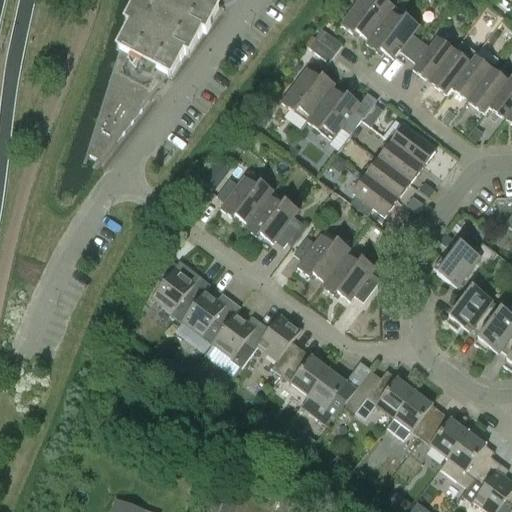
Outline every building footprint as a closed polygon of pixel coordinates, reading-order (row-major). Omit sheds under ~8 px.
[(98,170),(166,81),(222,10),(220,9),(219,10),(199,0),(137,0),(85,163),(88,164),(89,159),(99,164),(96,168),(98,170)] [(370,0),(361,0),(341,28),(354,38),(356,34),(368,43),(390,15),(394,10),(380,0),(377,5),(370,0)] [(368,43),(365,46),(378,56),(381,53),(393,62),(399,54),(408,60),(420,44),(412,37),(418,29),(405,19),(401,23),(390,15),(368,43)] [(493,46),(501,35),(497,32),(489,43),(493,46)] [(325,35),(319,43),(335,56),(342,47),(325,35)] [(316,41),(308,50),(312,53),(328,66),(335,56),(319,43),(316,41)] [(420,44),(408,60),(417,67),(413,72),(425,82),(428,78),(433,81),(454,54),(436,41),(429,50),(420,44)] [(454,54),(433,81),(437,85),(434,89),(447,98),(452,92),(451,92),(470,66),(477,56),(461,44),(454,54)] [(470,66),(451,92),(452,92),(463,101),(466,97),(471,100),(491,72),(490,72),(499,61),(483,49),(477,56),(470,66)] [(307,72),(282,106),(295,116),(299,111),(310,120),(332,91),(332,92),(335,88),(322,79),(319,82),(307,72)] [(491,72),(471,100),(475,103),(472,107),(485,117),(490,111),(489,110),(508,85),(507,85),(491,72)] [(489,110),(490,111),(501,119),(504,115),(509,119),(511,114),(511,78),(507,85),(508,85),(489,110)] [(310,120),(306,125),(320,135),(332,144),(335,139),(341,131),(350,138),(363,121),(354,114),(359,107),(346,97),(344,100),(332,92),(332,91),(310,120)] [(363,121),(361,124),(370,130),(375,123),(382,114),(374,107),(363,121)] [(449,127),(455,118),(448,114),(442,122),(449,127)] [(391,146),(418,167),(422,163),(426,166),(435,153),(404,128),(391,146)] [(355,131),(351,137),(355,141),(360,134),(355,131)] [(246,134),(242,138),(240,143),(243,147),(251,147),(254,142),(252,137),(246,134)] [(415,171),(418,167),(391,146),(378,162),(410,187),(419,174),(415,171)] [(299,154),(291,148),(285,156),(293,162),(299,154)] [(338,174),(345,165),(337,159),(330,168),(338,174)] [(410,187),(378,162),(366,179),(393,200),(396,196),(400,199),(410,187)] [(230,173),(221,166),(219,164),(205,183),(207,184),(217,191),(230,173)] [(390,204),(393,200),(366,179),(353,196),(356,198),(349,207),(367,220),(373,212),(384,220),(394,207),(390,204)] [(269,199),(270,199),(273,195),(260,184),(256,189),(244,180),(238,188),(229,182),(216,199),(225,206),(220,212),(233,222),(235,219),(247,227),(248,228),(269,199)] [(434,193),(423,185),(418,191),(429,199),(434,193)] [(281,208),(270,199),(269,199),(248,228),(247,227),(245,231),(258,240),(260,237),(272,247),(275,244),(283,250),(297,233),(288,226),(298,213),(284,203),(281,208)] [(406,209),(416,217),(422,208),(413,201),(406,209)] [(415,217),(408,211),(401,219),(409,225),(415,217)] [(446,235),(438,245),(445,250),(453,239),(446,235)] [(346,257),(347,258),(350,253),(337,242),(333,247),(321,238),(315,247),(306,240),(293,258),(302,264),(297,270),(310,280),(312,277),(324,286),(346,257)] [(472,289),(473,290),(497,257),(482,246),(474,257),(460,246),(446,263),(442,260),(433,271),(438,275),(436,277),(456,292),(459,288),(468,295),(472,289)] [(358,266),(347,258),(346,257),(324,286),(321,289),(334,299),(337,295),(349,305),(354,299),(363,306),(381,283),(371,276),(375,271),(361,261),(358,266)] [(163,287),(177,268),(167,260),(155,281),(163,287)] [(171,318),(181,325),(205,293),(206,294),(210,288),(179,265),(177,268),(163,287),(150,303),(171,319),(171,318)] [(381,289),(382,298),(394,297),(394,289),(381,289)] [(501,311),(473,290),(472,289),(468,295),(445,326),(457,335),(460,330),(468,336),(471,332),(480,339),(501,311)] [(202,339),(212,347),(235,316),(236,316),(240,310),(222,297),(217,303),(206,294),(205,293),(181,325),(180,326),(201,341),(202,339)] [(511,355),(511,319),(501,311),(480,339),(474,347),(486,356),(489,351),(497,357),(500,353),(509,360),(511,355)] [(212,347),(210,348),(241,372),(258,349),(258,348),(270,333),(269,332),(252,319),(247,325),(236,316),(235,316),(212,347)] [(281,379),(298,357),(288,350),(302,332),(281,317),(269,332),(270,333),(258,348),(258,349),(277,363),(271,371),(281,379)] [(511,355),(509,360),(502,369),(511,375),(511,355)] [(307,363),(298,357),(281,379),(290,386),(289,388),(307,401),(330,371),(312,357),(307,363)] [(168,366),(159,360),(153,368),(162,375),(168,366)] [(307,401),(300,410),(327,431),(336,420),(344,410),(357,391),(348,384),(330,371),(307,401)] [(357,391),(344,410),(353,417),(366,401),(367,402),(368,401),(376,408),(375,410),(392,423),(415,393),(398,379),(393,386),(383,378),(380,382),(370,374),(357,391)] [(392,423),(386,432),(404,446),(412,435),(421,442),(437,419),(428,413),(433,406),(415,393),(392,423)] [(437,419),(421,442),(430,448),(428,450),(446,464),(469,433),(451,420),(447,426),(437,419)] [(469,433),(446,464),(440,472),(467,493),(474,482),(491,460),(482,453),(487,447),(469,433)] [(508,473),(491,460),(474,482),(467,493),(462,499),(471,506),(479,511),(498,511),(505,504),(511,494),(511,485),(504,479),(508,473)] [(347,465),(339,475),(345,480),(353,469),(347,465)] [(194,490),(216,494),(218,482),(197,477),(194,490)] [(511,511),(511,494),(505,504),(498,511),(511,511)] [(212,500),(207,511),(233,511),(235,508),(212,500)] [(111,511),(141,511),(115,502),(111,511)]
